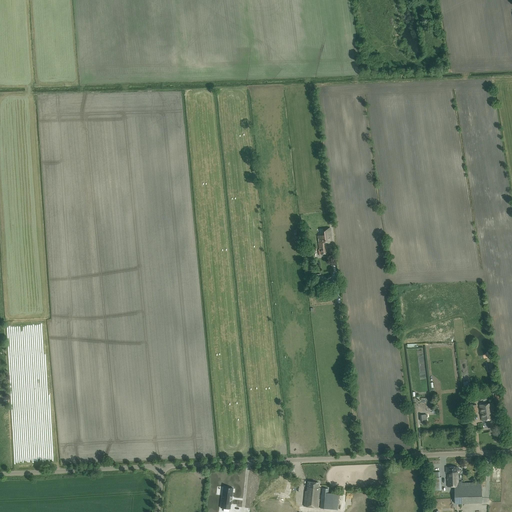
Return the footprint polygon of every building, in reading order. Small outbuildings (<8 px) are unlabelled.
[(319,250),(319,255),(328,254),(327,249),(326,249),(325,246),(326,246),(326,244),(332,243),(330,228),(324,229),(325,229),(325,233),(324,233),(324,235),(318,236),(319,250)] [(493,415),(494,415),(492,403),(479,405),(482,421),(487,420),(488,427),(494,426),(493,415)] [(470,413),(478,412),(477,404),(469,406),(470,413)] [(448,467),(446,467),(446,473),(447,473),(447,487),(454,487),(455,504),(482,503),(482,482),(458,483),(458,475),(457,475),(457,471),(459,471),(460,470),(460,468),(459,467),(457,467),(457,466),(448,467)] [(439,472),(433,472),(434,491),(441,490),(441,477),(440,477),(439,472)] [(304,506),(317,508),(320,508),(330,509),(332,494),(328,493),(329,489),(322,488),(321,499),(318,499),(319,488),(318,488),(318,483),(307,482),(306,491),(305,491),(304,506)] [(221,508),(229,509),(230,504),(231,504),(231,500),(232,500),(232,496),(233,488),(225,487),(224,496),(222,495),(221,508)] [(260,490),(257,511),(267,511),(270,491),(260,490)] [(347,511),(347,497),(344,497),(344,494),(339,494),(339,511),(347,511)]
